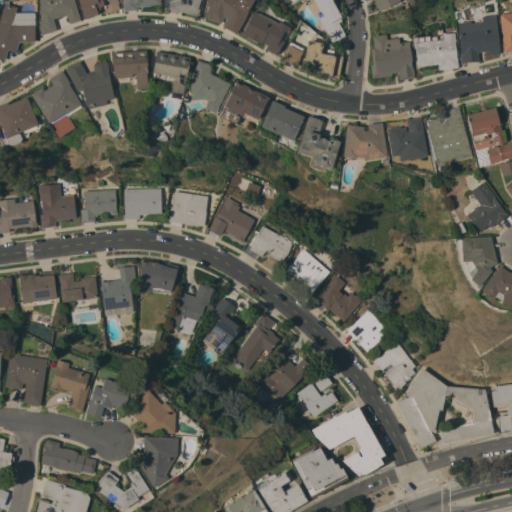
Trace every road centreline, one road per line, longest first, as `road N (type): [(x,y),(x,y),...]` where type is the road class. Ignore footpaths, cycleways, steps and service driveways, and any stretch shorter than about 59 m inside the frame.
road 1 (tertiary): [(511,74),(395,102),(347,103),(298,90),(187,34),(157,30),(90,38),(0,81)]
road 2 (tertiary): [(366,388),(292,309),(216,257),(151,239),(0,254)]
road 3 (residential): [(511,442),(385,477),(311,511)]
road 4 (tertiary): [(420,503),(366,388)]
